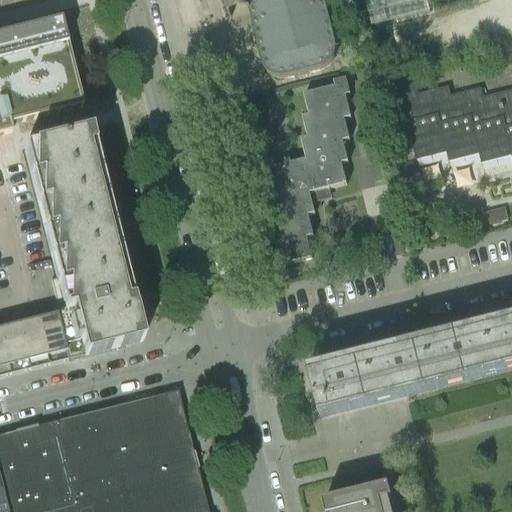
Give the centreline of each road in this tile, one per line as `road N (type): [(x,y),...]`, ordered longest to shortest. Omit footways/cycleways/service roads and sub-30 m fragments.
road 1 (residential): [(225,353),(134,0)]
road 2 (residential): [(225,353),(511,280)]
road 3 (residential): [(0,409),(225,353)]
road 4 (residential): [(264,511),(225,353)]
